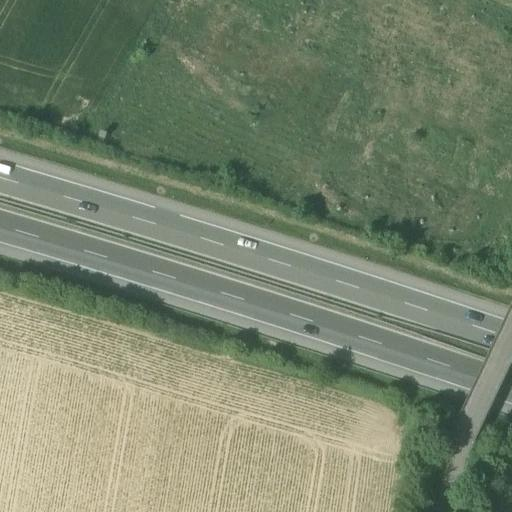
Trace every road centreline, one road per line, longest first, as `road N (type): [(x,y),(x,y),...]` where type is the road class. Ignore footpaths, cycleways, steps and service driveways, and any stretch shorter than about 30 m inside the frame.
road 1 (motorway): [(0,228),(511,389)]
road 2 (motorway): [(511,340),(0,180)]
road 3 (track): [(446,511),(456,466),(511,345)]
